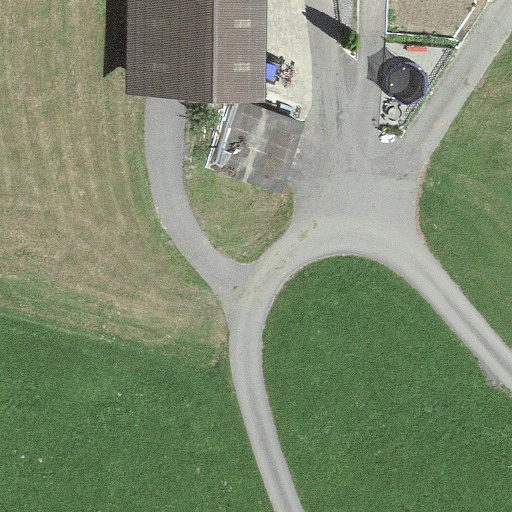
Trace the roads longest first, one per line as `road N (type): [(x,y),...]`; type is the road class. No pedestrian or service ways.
road 1 (track): [(287,511),(259,436),(245,328),(278,261),(303,238),(338,229)]
road 2 (track): [(338,229),(377,238),(411,260),(511,374)]
road 3 (track): [(302,0),(338,229)]
